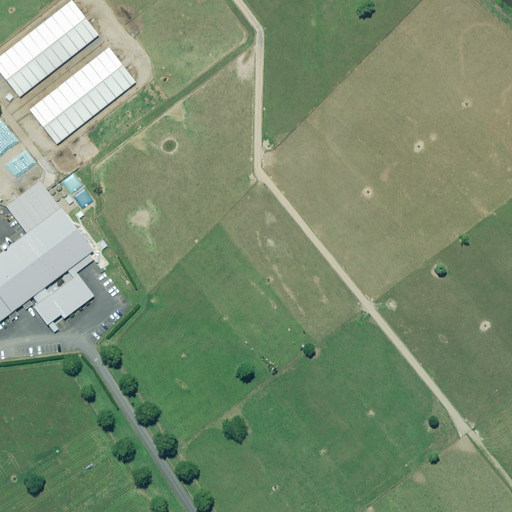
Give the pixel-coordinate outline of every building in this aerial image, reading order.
[(100,35),(73,1),(0,59),(0,69),(22,97),(100,35)] [(125,13),(119,17),(131,33),(137,28),(125,13)] [(137,83),(110,49),(32,110),(59,144),(137,83)] [(60,183),(50,191),(59,203),(69,195),(60,183)] [(72,195),(67,199),(71,205),(76,201),(72,195)] [(55,202),(0,241),(0,306),(86,245),(55,202)] [(82,209),(76,214),(80,219),(87,215),(82,209)] [(104,239),(99,244),(104,250),(109,246),(104,239)]
